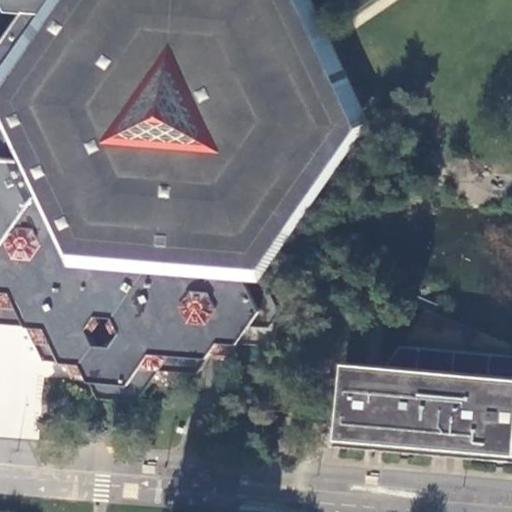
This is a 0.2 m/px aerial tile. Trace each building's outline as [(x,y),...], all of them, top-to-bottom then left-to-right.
[(51,0),(0,73),(0,121),(64,260),(266,276),(374,121),(340,49),(334,38),(328,23),(317,0),(51,0)] [(0,0),(0,323),(27,326),(31,335),(42,360),(61,361),(69,379),(89,380),(96,398),(139,401),(148,386),(168,388),(178,372),(198,374),(209,357),(228,359),(238,343),(258,344),(281,311),(266,276),(64,260),(0,121),(0,73),(51,0),(0,0)] [(511,342),(454,318),(428,307),(402,345),(511,354),(511,347),(511,342)] [(341,431),(331,445),(477,458),(502,460),(503,449),(511,450),(511,354),(402,345),(388,364),(341,431)] [(341,431),(388,364),(347,360),(341,431)] [(511,450),(503,449),(502,460),(511,460),(511,450)]
